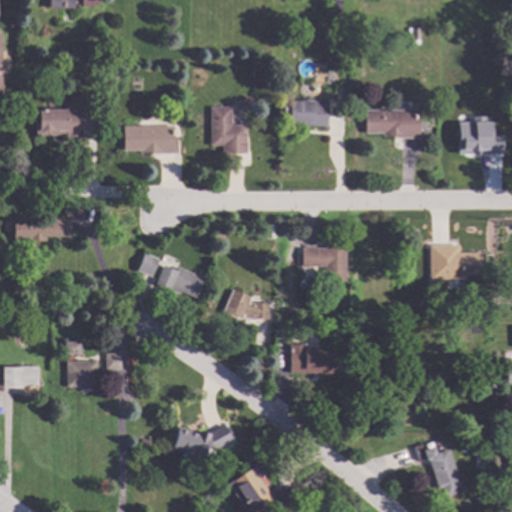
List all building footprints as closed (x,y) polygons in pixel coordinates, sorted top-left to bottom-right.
[(72,0),(73,8),(48,8),(47,0),(72,0)] [(340,0),(340,9),(328,9),(328,0),(340,0)] [(17,27),(9,27),(9,19),(17,19),(17,27)] [(419,27),(418,44),(409,44),(409,39),(403,39),(403,27),(419,27)] [(115,84),(107,84),(107,75),(115,75),(115,84)] [(325,78),(326,83),(324,85),(320,86),(317,85),(316,81),(318,78),(322,77),(325,78)] [(250,99),(251,102),(247,106),(244,107),(241,104),(240,100),(243,97),(247,96),(250,99)] [(325,126),(282,125),(283,100),(326,101),(325,126)] [(229,124),(244,124),(244,153),(220,153),(220,145),(209,145),(208,106),(229,106),(229,124)] [(81,136),(64,136),(64,135),(32,135),(32,109),(81,109),(81,136)] [(418,138),(392,138),(392,136),(381,136),(381,133),(363,133),(363,109),(417,109),(418,138)] [(500,154),(500,136),(491,136),(491,123),(483,123),(483,117),(470,117),(470,123),(455,123),(455,154),(500,154)] [(172,137),(176,137),(176,153),(151,153),(151,152),(140,152),(140,149),(121,150),(121,126),(172,125),(172,137)] [(107,207),(106,219),(98,219),(99,207),(107,207)] [(67,236),(43,236),(43,241),(11,240),(11,218),(67,218),(67,236)] [(273,238),(264,238),(264,223),(273,223),(273,238)] [(344,282),(323,281),(323,266),(299,266),(299,247),(323,247),(323,244),(344,244),(344,282)] [(457,252),(484,252),(484,274),(460,274),(460,278),(441,278),(440,283),(426,283),(426,245),(457,245),(457,252)] [(156,259),(149,277),(135,271),(142,253),(156,259)] [(174,270),(176,266),(203,278),(194,298),(178,291),(177,294),(153,283),(161,265),(174,270)] [(249,297),(247,302),(266,302),(266,319),(252,320),(235,316),(234,319),(219,313),(229,289),(249,297)] [(111,326),(106,329),(101,322),(106,318),(111,326)] [(40,319),(40,328),(30,327),(30,319),(40,319)] [(79,353),(63,354),(63,341),(79,341),(79,353)] [(305,349),(333,350),(333,374),(288,373),(288,343),(306,343),(305,349)] [(119,369),(103,369),(103,353),(119,353),(119,369)] [(95,385),(87,385),(87,389),(78,389),(77,386),(64,386),(64,361),(94,361),(95,385)] [(36,386),(20,386),(20,388),(0,388),(0,366),(35,366),(36,386)] [(492,384),(477,383),(478,375),(492,375),(492,384)] [(229,439),(211,450),(204,447),(200,459),(193,457),(192,461),(178,457),(179,453),(169,451),(176,426),(195,432),(196,430),(205,433),(221,424),(229,439)] [(437,451),(447,448),(456,477),(458,476),(463,491),(442,497),(439,487),(435,488),(426,458),(417,461),(412,446),(434,439),(437,451)] [(511,457),(502,457),(502,446),(507,446),(507,440),(511,440),(511,457)] [(486,456),(485,468),(475,468),(475,456),(486,456)] [(263,473),(256,477),(266,492),(274,486),(294,485),(295,507),(277,507),(270,511),(246,511),(225,482),(255,462),(263,473)]
